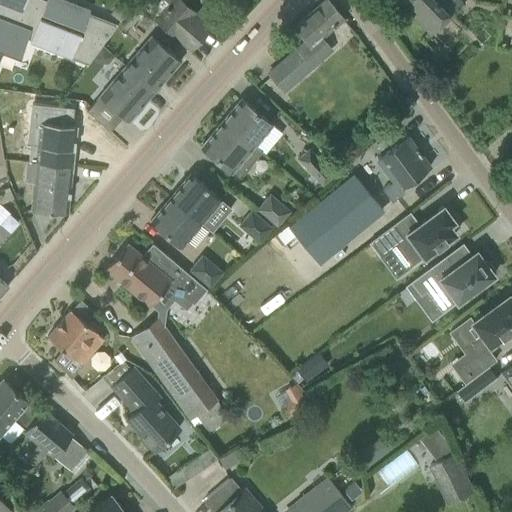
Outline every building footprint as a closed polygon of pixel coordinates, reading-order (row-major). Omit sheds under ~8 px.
[(0,0),(0,3),(102,43),(117,24),(116,23),(115,24),(87,14),(89,9),(66,0),(0,0)] [(176,0),(172,0),(155,19),(190,50),(209,29),(176,0)] [(331,49),(320,37),(342,17),(326,0),(324,0),(294,26),(306,41),(268,73),(282,90),(331,49)] [(397,0),(430,33),(462,1),(461,0),(397,0)] [(86,65),(102,43),(0,3),(0,48),(19,56),(27,36),(31,38),(29,43),(70,59),(71,57),(86,63),(85,64),(86,65)] [(154,91),(181,60),(151,35),(125,66),(154,91)] [(154,91),(125,66),(99,96),(128,121),(136,111),(154,91)] [(254,144),(271,124),(241,98),(223,119),(254,145),(254,144)] [(31,209),(66,212),(76,124),(26,119),(24,139),(37,140),(35,161),(26,160),(25,181),(33,181),(31,209)] [(262,151),(254,144),(254,145),(223,119),(200,146),(238,178),(262,151)] [(393,181),(382,189),(391,202),(403,193),(400,188),(429,167),(406,136),(377,158),(393,181)] [(322,185),(333,175),(309,148),(298,158),(322,185)] [(369,150),(362,155),(374,171),(382,166),(369,150)] [(220,199),(190,173),(169,197),(200,223),(220,199)] [(317,263),(382,209),(353,174),(288,227),(287,225),(273,236),(281,246),(294,235),(317,263)] [(0,191),(5,203),(14,199),(10,187),(0,191)] [(269,194),(258,209),(277,224),(289,210),(269,194)] [(200,223),(169,197),(149,221),(180,247),(200,223)] [(393,224),(369,243),(379,256),(394,244),(411,267),(455,233),(449,225),(454,221),(442,206),(402,236),(393,224)] [(271,227),(251,211),(239,225),(259,241),(271,227)] [(104,268),(149,306),(168,282),(180,291),(181,290),(195,301),(206,288),(152,243),(141,255),(126,242),(104,268)] [(443,258),(406,285),(407,286),(411,283),(420,295),(426,291),(441,312),(456,302),(457,302),(494,275),(492,273),(495,269),(488,260),(483,261),(476,251),(451,269),(443,258)] [(202,255),(190,270),(210,286),(222,272),(202,255)] [(508,294),(471,322),(480,335),(467,345),(474,354),(459,365),(469,379),(495,360),(485,348),(491,344),(492,346),(502,338),(501,337),(511,328),(511,297),(510,298),(508,294)] [(94,350),(104,338),(96,331),(98,329),(90,321),(88,324),(70,309),(47,336),(74,359),(86,344),(94,350)] [(218,399),(158,316),(129,337),(189,420),(218,399)] [(121,349),(110,358),(116,364),(124,358),(121,349)] [(328,365),(318,351),(295,368),(305,382),(328,365)] [(511,362),(502,371),(511,384),(511,362)] [(464,402),(496,377),(488,366),(456,390),(464,402)] [(178,428),(151,398),(155,394),(132,368),(112,386),(134,411),(127,418),(154,449),(178,428)] [(71,434),(41,408),(39,411),(2,380),(0,381),(0,434),(10,443),(23,428),(24,429),(23,430),(53,456),(58,449),(71,434)] [(296,385),(275,397),(287,418),(307,406),(296,385)] [(382,435),(353,456),(363,470),(392,448),(382,435)] [(230,467),(245,453),(236,443),(221,457),(230,467)] [(178,487),(219,456),(210,445),(170,476),(178,487)] [(389,485),(417,464),(405,448),(377,469),(389,485)] [(455,451),(427,465),(447,504),(474,490),(455,451)] [(81,477),(71,485),(82,498),(92,490),(84,480),(81,477)] [(285,511),(313,511),(339,492),(327,477),(310,491),(306,487),(292,497),(296,502),(285,511)] [(263,511),(244,488),(216,511),(263,511)] [(344,511),(350,507),(339,492),(313,511),(344,511)] [(79,511),(130,511),(129,510),(125,511),(123,511),(110,494),(94,505),(85,511),(80,511),(79,511)] [(0,511),(8,511),(10,511),(0,498),(0,511)] [(58,511),(49,501),(35,511),(58,511)]
